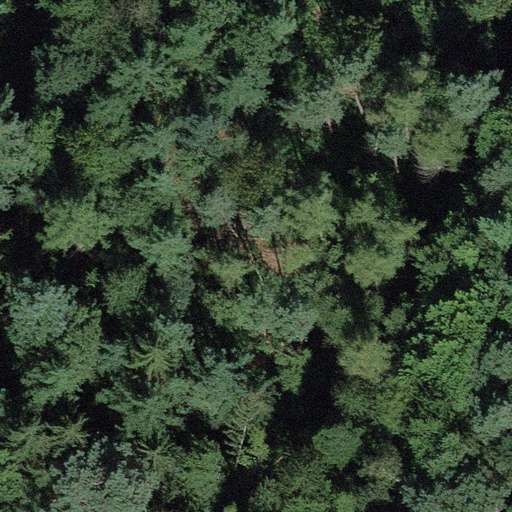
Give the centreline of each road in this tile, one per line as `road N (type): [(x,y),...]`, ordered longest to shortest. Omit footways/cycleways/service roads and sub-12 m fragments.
road 1 (track): [(61,0),(0,445)]
road 2 (track): [(355,511),(511,128)]
